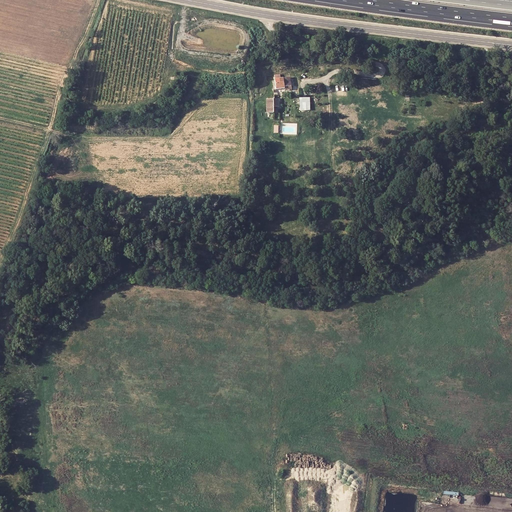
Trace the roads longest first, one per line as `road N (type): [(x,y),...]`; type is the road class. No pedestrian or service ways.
road 1 (tertiary): [(511,44),(190,0)]
road 2 (unknown): [(266,13),(279,32),(386,63),(380,73),(339,70),(290,85)]
road 3 (motorway): [(360,0),(511,19)]
